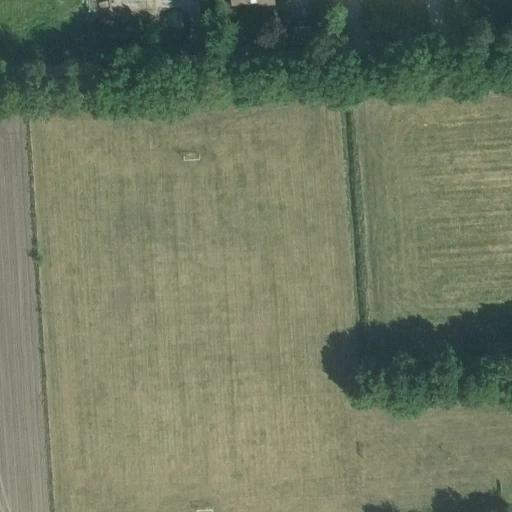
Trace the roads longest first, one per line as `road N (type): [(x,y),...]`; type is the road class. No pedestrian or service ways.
road 1 (track): [(0,73),(351,51)]
road 2 (unclassified): [(351,51),(511,40)]
